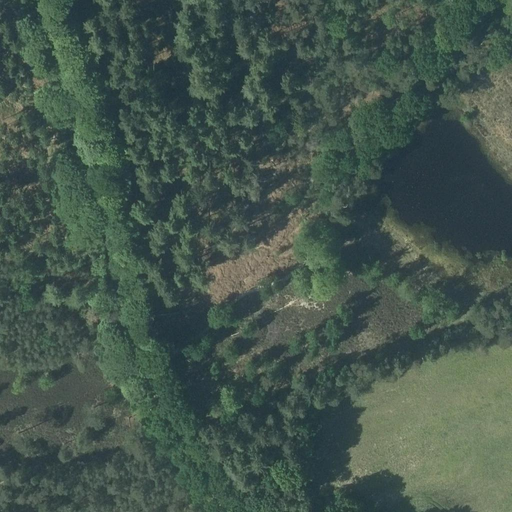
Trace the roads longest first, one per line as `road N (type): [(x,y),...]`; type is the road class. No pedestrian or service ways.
road 1 (track): [(46,0),(129,309),(156,358)]
road 2 (track): [(156,358),(169,403),(246,511)]
